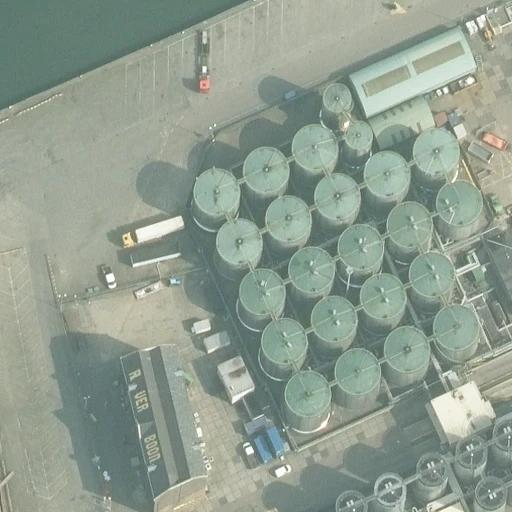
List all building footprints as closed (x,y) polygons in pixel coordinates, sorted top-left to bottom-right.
[(347,83),(364,122),(475,73),(456,33),(347,83)] [(319,110),(324,112),(329,113),(334,112),(339,110),(342,105),(344,100),(345,95),(343,90),(339,85),(335,82),(330,81),(324,82),(320,84),(316,88),(314,92),(313,97),(314,102),(316,107),(319,110)] [(379,154),(434,129),(421,100),(366,125),(379,154)] [(340,142),(344,144),(349,145),(353,144),(357,142),(360,138),(362,134),(362,129),(361,124),(358,121),(354,118),(349,117),(345,117),(340,119),(337,122),(335,126),(334,131),(335,135),(337,139),(340,142)] [(334,162),(334,161),(333,157),(332,152),(328,146),(325,143),(320,140),(312,139),(307,139),(303,140),(296,144),(291,151),(289,156),(289,160),(289,164),(290,169),(295,176),(298,180),(302,182),(310,184),(316,183),(320,182),(327,177),(332,170),(333,166),(334,162)] [(455,166),(455,165),(454,157),(452,153),(449,149),(445,146),(441,144),(433,142),(424,144),(420,146),(417,149),(414,153),(412,157),(410,165),(412,173),(414,177),(417,181),(424,186),(431,187),(436,187),(440,186),(445,184),(449,181),(452,178),(454,174),(455,166)] [(284,182),(284,181),(283,173),(280,168),(278,165),(271,160),(266,159),(262,158),(254,160),(249,162),(246,165),(241,171),(240,175),(239,180),(240,188),(242,192),(245,196),(251,201),(254,202),(260,203),(265,203),(269,202),(274,199),(277,197),(280,193),(282,190),(284,182)] [(402,188),(402,186),(402,182),(401,178),(397,171),(390,166),(382,164),(375,164),(371,166),(364,170),(362,173),(359,178),(357,186),(358,191),(359,195),(364,202),(368,205),(372,207),(380,209),(385,208),(388,207),(395,203),(398,200),(400,196),(402,191),(402,188)] [(235,205),(233,197),(229,190),(225,186),(222,184),(214,182),(208,183),(204,184),(197,188),(192,195),(191,199),(190,204),(191,212),(193,216),(196,220),(199,223),(204,225),(212,227),(216,227),(221,225),(228,221),(233,215),(234,210),(235,205)] [(357,212),(357,210),(357,206),(355,202),(353,198),(351,195),(347,191),(343,189),(335,188),(331,188),(326,189),(320,193),(317,196),(314,201),(313,205),(312,210),(313,218),(316,222),(318,225),(324,230),(333,233),(338,233),(342,231),(347,229),(350,227),(355,220),(356,216),(357,212)] [(474,218),(474,217),(474,213),(473,209),(471,205),(468,201),(461,197),(453,195),(447,195),(443,197),(436,201),(433,205),(431,209),(430,213),(429,217),(430,221),(431,226),(436,233),(442,238),(447,239),(451,240),(455,240),(460,238),(466,235),(469,231),(472,226),(474,218)] [(306,234),(306,232),(306,228),(304,224),(302,219),(300,216),(293,212),(285,210),(280,210),(274,212),(268,216),(265,220),(263,224),(261,232),(261,236),(263,241),(265,245),(267,248),(271,251),(275,253),(283,255),(289,254),(292,253),(298,250),(301,246),(304,242),(305,238),(306,234)] [(427,239),(426,231),(424,227),(421,223),(418,221),(413,218),(406,216),(400,217),(397,218),(390,222),(387,224),(384,229),(383,234),(382,238),(383,246),(385,251),(388,254),(392,257),(395,259),(403,261),(409,261),(413,259),(420,255),(425,249),(426,244),(427,239)] [(259,256),(259,255),(258,250),(257,245),(254,241),(251,238),(245,234),(240,233),(236,233),(228,234),(223,237),(220,240),(217,244),(215,247),(214,256),(216,264),(217,267),(221,271),(227,276),(231,277),(236,278),(241,277),(245,276),(252,272),(256,267),(257,264),(259,256)] [(511,299),(511,241),(509,235),(484,246),(509,301),(511,299)] [(380,262),(380,261),(380,257),(379,253),(376,248),(374,245),(367,241),(359,239),(355,239),(351,240),(345,243),(342,245),(339,249),(337,253),(335,261),(337,269),(339,274),(342,277),(348,282),(353,283),(358,284),(366,282),(371,280),(374,277),(378,271),(380,267),(380,262)] [(330,285),(330,283),(329,276),(327,272),(324,268),(321,265),(316,263),(308,261),(303,261),(299,263),(292,267),(289,271),(287,274),(285,279),(285,283),(286,291),(288,295),(291,299),(298,304),(306,306),(311,306),(316,304),(323,300),(328,293),(329,289),(330,285)] [(451,289),(451,288),(450,283),(449,279),(445,272),(441,269),(437,267),(429,265),(420,267),(414,271),(411,274),(408,278),(407,283),(406,287),(406,292),(407,296),(409,300),(412,303),(418,308),(427,310),(434,310),(439,308),(443,305),(446,302),(449,298),(450,293),(451,289)] [(283,305),(283,304),(282,299),(281,295),(276,288),(273,285),(269,283),(261,281),(256,282),(252,283),(248,285),(244,288),(240,294),(238,299),(238,303),(238,308),(239,311),(241,316),(244,319),(250,324),(253,325),(258,326),(263,326),(267,325),(272,323),(276,320),(279,316),(281,312),(283,305)] [(402,309),(402,308),(401,300),(397,293),(390,288),(387,287),(382,286),(377,286),(372,287),(368,289),(364,292),(361,295),(359,299),(357,307),(358,312),(359,317),(364,324),(370,328),(375,330),(380,331),(388,329),(393,327),(396,324),(400,318),(402,313),(402,309)] [(355,333),(355,332),(354,328),(353,323),(349,317),(346,314),(341,311),(333,309),(328,310),(324,311),(317,315),(315,317),(312,322),(310,327),(310,331),(311,340),(313,344),(315,347),(322,352),(327,354),(331,354),(336,354),(341,353),(348,348),(353,341),(354,337),(355,333)] [(476,339),(476,338),(475,330),(471,323),(466,320),(463,318),(456,316),(451,316),(447,317),(442,319),(439,321),(436,324),(434,328),(432,333),(431,337),(431,341),(433,346),(434,350),(437,354),(444,359),(449,360),(453,361),(462,359),(467,357),(470,354),(474,347),(476,339)] [(302,355),(302,350),(301,346),(298,342),(296,339),(292,336),(287,333),(280,332),(276,332),(271,334),(264,339),(261,342),(259,347),(257,355),(259,363),(261,367),(264,370),(270,375),(275,377),(279,377),(288,376),(292,373),(296,370),(300,364),(302,360),(302,355)] [(428,363),(428,362),(426,354),(424,351),(422,347),(419,344),(414,341),(406,340),(401,340),(396,341),(390,346),(385,353),(383,357),(383,361),(384,370),(388,377),(392,381),(396,383),(404,385),(410,384),(414,383),(421,379),(425,372),(427,367),(428,363)] [(242,362),(219,370),(231,403),(254,395),(242,362)] [(376,386),(376,385),(376,381),(374,376),(372,372),(369,369),(366,366),(361,364),(354,362),(350,363),(344,364),(338,369),(335,372),(333,377),(331,385),(333,393),(335,397),(337,401),(344,405),(349,407),(353,407),(362,406),(366,404),(369,401),(374,394),(375,390),(376,386)] [(167,511),(204,496),(187,425),(172,365),(118,378),(132,438),(149,511),(167,511)] [(327,409),(328,408),(327,402),(325,398),(323,394),(320,391),(314,387),(309,385),(304,385),(296,387),(290,391),(285,398),(283,402),(283,408),(284,416),(286,420),(289,424),(296,428),(304,430),(309,430),(313,428),(320,424),(325,418),(327,413),(327,409)] [(480,403),(476,393),(427,415),(431,424),(447,458),(495,436),(480,403)] [(500,466),(505,468),(510,468),(511,466),(511,437),(508,437),(503,437),(498,440),(494,443),(492,448),(492,453),(493,458),(496,463),(500,466)] [(463,485),(467,486),(473,486),(477,484),(481,481),(484,477),(485,472),(485,467),(482,462),(479,458),(474,456),(469,455),(464,456),(460,459),(456,463),(455,467),(454,472),(456,477),(458,482),(463,485)] [(423,503),(428,504),(433,504),(438,503),(442,499),(444,495),(446,490),(445,485),(443,480),(439,477),(435,474),(430,473),(425,474),(420,477),(417,481),(415,485),(414,491),(416,496),(419,500),(423,503)] [(402,511),(403,509),(403,504),(401,500),(397,496),(393,494),(388,493),(384,494),(379,497),(376,500),(374,505),(374,510),(374,511),(402,511)] [(504,511),(503,507),(501,503),(498,499),(493,497),(488,496),(483,497),(478,500),(475,504),(474,509),(473,511),(504,511)]
